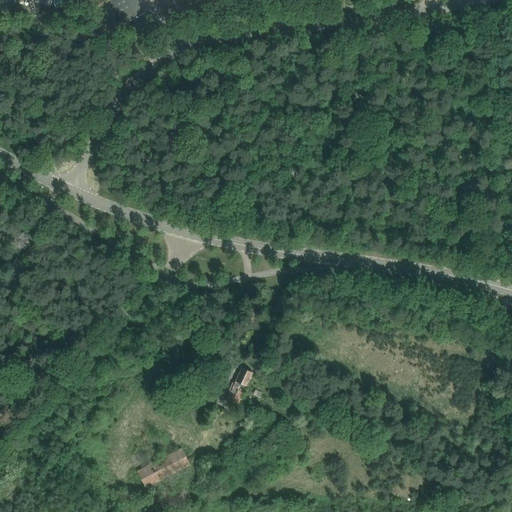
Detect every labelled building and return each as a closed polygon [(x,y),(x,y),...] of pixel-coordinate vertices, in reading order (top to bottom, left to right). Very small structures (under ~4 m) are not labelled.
[(144,13),(137,0),(111,0),(124,23),(144,13)] [(173,0),(182,16),(212,0),(173,0)] [(133,25),(136,32),(148,27),(145,20),(133,25)] [(291,359),(271,391),(283,398),(290,388),(288,387),(301,365),(291,359)] [(226,400),(237,406),(243,393),(240,391),(241,389),(239,388),(241,384),(246,386),(252,372),(242,367),(236,381),(233,388),(232,387),(226,400)] [(215,380),(213,385),(219,388),(223,377),(214,373),(211,379),(215,380)] [(182,392),(187,402),(207,390),(201,380),(182,392)] [(237,453),(241,458),(263,441),(256,431),(244,440),(248,445),(237,453)] [(137,471),(145,487),(190,464),(181,448),(137,471)] [(210,464),(203,469),(209,479),(221,471),(214,461),(210,464)]
